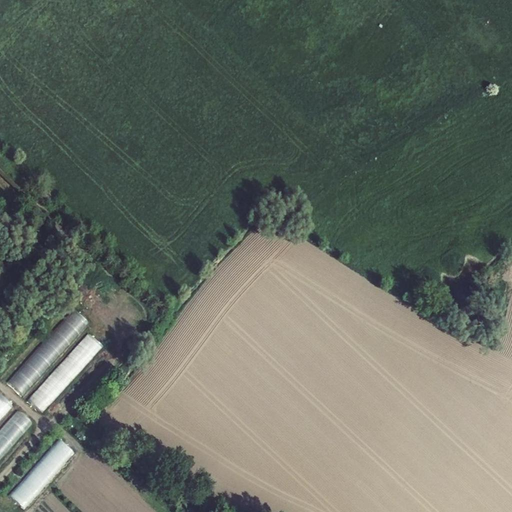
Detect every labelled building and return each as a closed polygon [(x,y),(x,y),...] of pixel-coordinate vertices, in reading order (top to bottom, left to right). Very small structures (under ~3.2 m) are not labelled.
[(24,394),(89,321),(75,308),(10,381),(24,394)] [(45,412),(103,344),(88,330),(30,399),(45,412)] [(0,391),(0,419),(14,404),(0,391)] [(0,458),(34,421),(19,408),(0,429),(0,458)] [(61,438),(11,494),(26,507),(76,451),(61,438)]
